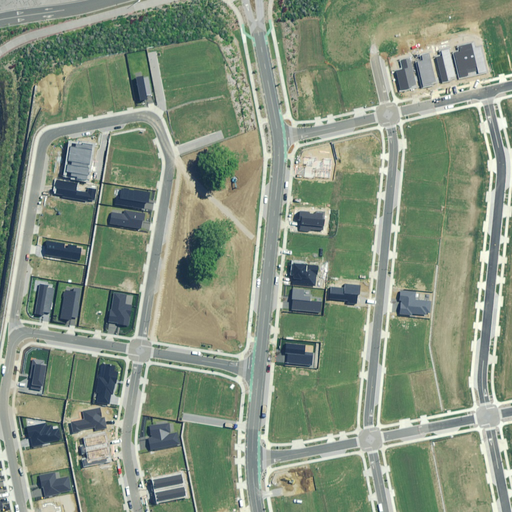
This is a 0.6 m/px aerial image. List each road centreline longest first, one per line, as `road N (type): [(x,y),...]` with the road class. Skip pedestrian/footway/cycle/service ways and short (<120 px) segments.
road 1 (residential): [(485,92),(501,173),(482,374),(488,417)]
road 2 (residential): [(370,440),(393,159),(387,115)]
road 3 (residential): [(20,336),(14,320),(42,145),(59,132),(106,122)]
road 4 (residential): [(280,140),(258,370)]
road 5 (residential): [(168,153),(140,350)]
road 6 (residential): [(20,336),(3,412),(22,511)]
road 7 (residential): [(140,350),(124,433),(137,511)]
road 8 (residential): [(140,350),(20,336)]
road 9 (residential): [(370,440),(488,417)]
road 10 (residential): [(252,461),(370,440)]
